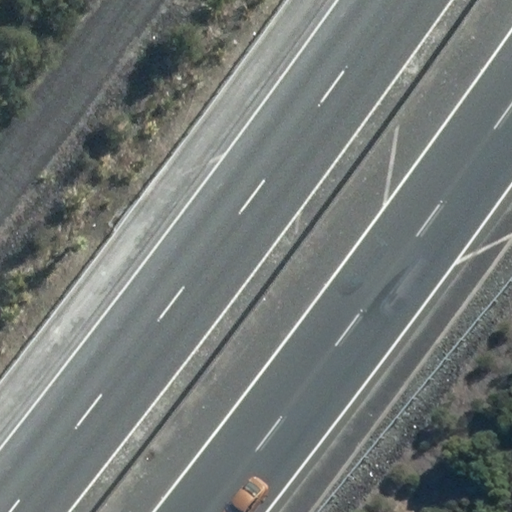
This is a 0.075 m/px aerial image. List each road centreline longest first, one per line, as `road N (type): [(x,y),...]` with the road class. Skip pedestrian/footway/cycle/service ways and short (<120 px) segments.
road 1 (motorway): [(7,511),(395,0)]
road 2 (motorway): [(511,105),(215,511)]
road 3 (track): [(0,190),(130,0)]
